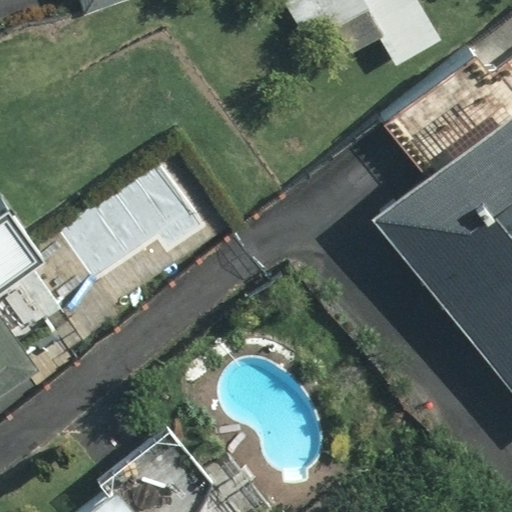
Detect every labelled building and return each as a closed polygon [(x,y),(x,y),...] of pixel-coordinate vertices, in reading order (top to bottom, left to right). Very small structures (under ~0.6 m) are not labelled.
[(115,0),(87,0),(90,10),(115,0)] [(376,38),(392,64),(440,36),(418,0),(286,0),(326,67),(376,38)] [(511,96),(374,211),(511,377),(511,96)] [(0,381),(34,362),(0,313),(0,381)] [(250,511),(243,502),(230,511),(119,511),(114,505),(105,511),(250,511)]
